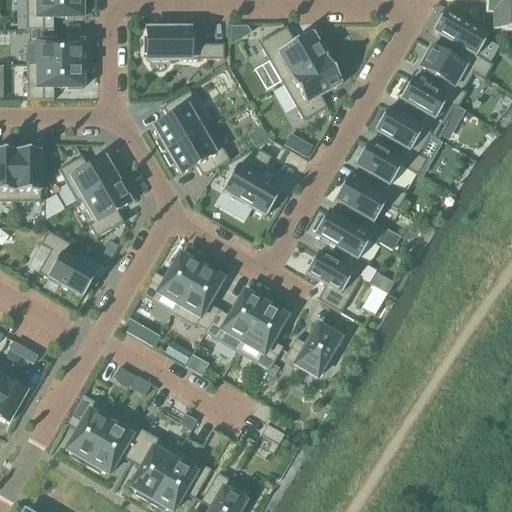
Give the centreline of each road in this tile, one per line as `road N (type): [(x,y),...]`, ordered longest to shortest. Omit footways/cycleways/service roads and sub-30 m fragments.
road 1 (residential): [(166,220),(0,505)]
road 2 (residential): [(421,5),(265,277)]
road 3 (residential): [(108,6),(421,5)]
road 4 (residential): [(108,118),(123,127),(165,200),(166,220)]
